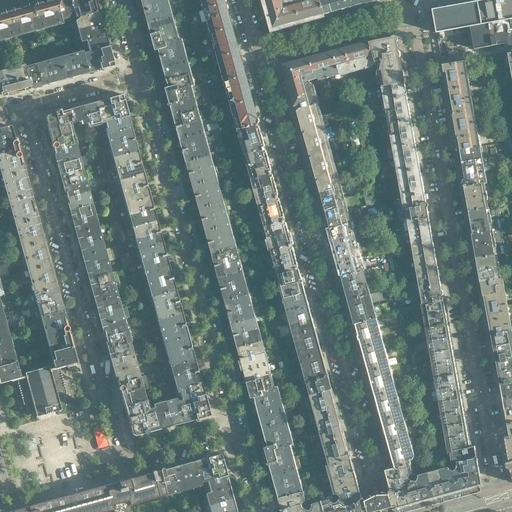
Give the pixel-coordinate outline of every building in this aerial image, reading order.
[(60,17),(55,0),(51,0),(43,2),(49,24),(61,21),(60,17)] [(69,0),(55,0),(60,17),(69,15),(72,9),(69,0)] [(96,2),(97,1),(97,0),(69,0),(72,9),(77,7),(79,17),(99,12),(96,2)] [(167,5),(165,0),(141,0),(145,11),(167,5)] [(226,3),(224,0),(201,0),(202,2),(204,1),(206,9),(226,3)] [(284,0),(266,0),(269,8),(278,6),(278,7),(283,5),(282,1),(284,0)] [(299,20),(294,2),(288,3),(287,0),(284,0),(282,1),(283,5),(288,23),(299,20)] [(311,17),(306,0),(295,0),(294,2),(299,20),(311,17)] [(318,0),(306,0),(311,17),(323,14),(318,0)] [(334,11),(331,0),(318,0),(323,14),(334,11)] [(346,7),(343,0),(331,0),(334,11),(346,7)] [(511,0),(484,0),(432,9),(436,33),(470,27),(474,49),(497,45),(497,44),(497,43),(508,45),(509,49),(509,53),(511,52),(511,0)] [(49,24),(43,2),(32,5),(38,27),(49,24)] [(229,15),(226,6),(226,3),(206,9),(208,16),(206,17),(207,21),(229,15)] [(38,27),(32,5),(20,8),(26,31),(38,27)] [(170,17),(167,5),(145,11),(148,23),(170,17)] [(288,23),(283,5),(278,7),(278,6),(269,8),(274,27),(288,23)] [(26,31),(20,8),(9,12),(15,34),(26,31)] [(15,34),(9,12),(0,14),(0,25),(3,37),(15,34)] [(102,23),(99,12),(79,17),(77,19),(79,29),(102,23)] [(232,27),(229,15),(207,21),(208,26),(210,25),(213,33),(232,27)] [(173,28),(170,17),(148,23),(151,35),(173,28)] [(105,35),(102,26),(102,23),(79,29),(83,41),(86,40),(105,35)] [(236,39),(232,27),(213,33),(215,40),(212,41),(214,46),(236,39)] [(177,40),(173,28),(151,35),(154,47),(177,40)] [(77,34),(74,35),(66,38),(67,43),(68,45),(79,42),(77,34)] [(113,66),(109,49),(110,48),(110,46),(109,45),(108,45),(105,35),(86,40),(89,52),(94,50),(96,58),(99,58),(102,69),(113,66)] [(404,83),(396,38),(395,37),(376,41),(369,42),(375,63),(381,61),(380,73),(382,87),(404,83)] [(67,43),(66,38),(58,40),(54,41),(56,47),(67,43)] [(183,51),(180,40),(180,39),(177,40),(154,47),(155,48),(157,56),(160,55),(161,57),(183,51)] [(239,52),(237,44),(236,39),(214,46),(215,50),(217,49),(219,57),(239,52)] [(375,64),(375,63),(369,42),(345,49),(351,71),(375,64)] [(351,71),(345,49),(333,52),(339,73),(339,74),(351,71)] [(102,69),(99,58),(96,58),(94,50),(89,52),(82,54),(88,73),(98,70),(99,71),(100,72),(101,71),(102,69)] [(186,63),(183,51),(161,57),(164,69),(186,63)] [(242,64),(241,60),(239,52),(219,57),(221,65),(219,65),(220,70),(242,64)] [(339,73),(333,52),(321,56),(327,77),(331,76),(331,75),(339,73)] [(88,73),(82,54),(71,57),(76,76),(88,73)] [(463,62),(462,54),(441,58),(442,65),(463,62)] [(327,77),(321,56),(310,59),(315,78),(316,79),(323,77),(323,78),(327,77)] [(76,76),(71,57),(59,60),(65,79),(76,76)] [(315,78),(310,59),(298,62),(303,81),(304,85),(309,83),(308,79),(315,78)] [(65,79),(59,60),(48,63),(53,82),(65,79)] [(303,81),(298,62),(284,66),(289,83),(298,81),(299,82),(303,81)] [(465,74),(463,62),(442,65),(444,77),(465,74)] [(53,82),(48,63),(36,66),(41,86),(53,82)] [(189,74),(186,63),(164,69),(167,80),(189,74)] [(246,76),(242,64),(220,70),(221,74),(224,74),(226,81),(246,76)] [(41,86),(36,66),(25,69),(29,87),(31,86),(32,88),(41,86)] [(29,87),(25,69),(24,67),(12,70),(18,90),(29,87)] [(18,90),(12,70),(1,74),(6,93),(18,90)] [(193,86),(189,74),(167,80),(168,83),(165,84),(167,91),(167,93),(189,87),(193,86)] [(467,86),(465,74),(444,77),(447,90),(467,86)] [(249,88),(248,84),(246,76),(226,81),(228,89),(226,90),(227,94),(249,88)] [(313,92),(311,84),(309,83),(304,85),(303,81),(299,82),(298,81),(289,83),(293,98),(313,92)] [(407,95),(404,83),(382,87),(374,88),(369,89),(362,91),(355,92),(354,92),(356,104),(386,99),(407,95)] [(469,98),(467,86),(447,90),(449,102),(470,98),(469,98)] [(193,98),(189,87),(167,93),(170,105),(193,98)] [(252,100),(250,92),(249,88),(227,94),(228,98),(230,98),(233,105),(252,100)] [(319,104),(318,99),(315,100),(313,92),(293,98),(295,105),(296,105),(297,110),(316,104),(319,104)] [(345,96),(344,92),(332,95),(333,100),(345,96)] [(127,114),(124,104),(121,95),(110,98),(113,109),(110,110),(113,121),(128,117),(128,118),(129,117),(129,116),(128,114),(127,114)] [(409,107),(407,95),(386,99),(388,111),(409,107)] [(113,121),(110,110),(113,109),(110,98),(109,98),(108,97),(107,97),(106,98),(106,99),(96,102),(102,124),(105,123),(113,121)] [(474,110),(472,98),(472,97),(469,98),(470,98),(449,102),(451,114),(474,110)] [(196,110),(193,98),(170,105),(174,116),(196,110)] [(256,112),(255,108),(252,100),(233,105),(235,113),(232,114),(234,118),(256,112)] [(102,124),(96,102),(82,106),(87,123),(88,128),(102,124)] [(319,117),(316,104),(297,110),(297,111),(300,122),(319,117)] [(87,123),(82,106),(68,109),(72,123),(80,121),(81,125),(87,123)] [(411,120),(409,107),(388,111),(390,123),(411,120)] [(72,123),(68,109),(59,112),(59,111),(54,112),(54,113),(46,116),(45,118),(47,128),(68,122),(70,123),(72,123)] [(199,122),(196,110),(174,116),(177,128),(199,122)] [(476,122),(474,110),(451,114),(453,126),(476,122)] [(259,124),(257,118),(256,112),(234,118),(235,123),(237,122),(239,130),(259,124)] [(131,129),(128,118),(128,117),(113,121),(105,123),(109,135),(131,129)] [(322,127),(319,117),(300,122),(303,133),(304,134),(323,128),(323,127),(322,127)] [(413,132),(411,120),(390,123),(393,135),(413,132)] [(73,134),(70,123),(68,122),(47,128),(50,139),(70,134),(73,134)] [(202,133),(199,122),(177,128),(180,139),(202,133)] [(479,134),(476,122),(453,126),(455,138),(479,134)] [(259,124),(239,130),(242,142),(262,136),(259,124)] [(0,140),(14,137),(11,127),(8,126),(0,128),(0,140)] [(326,140),(323,128),(304,134),(307,146),(326,140)] [(134,140),(131,129),(109,135),(112,146),(134,140)] [(499,143),(497,131),(488,132),(490,144),(499,143)] [(415,144),(413,132),(393,135),(395,148),(415,144)] [(205,145),(202,133),(180,139),(183,151),(205,145)] [(73,146),(70,134),(50,139),(54,151),(73,146)] [(481,146),(479,134),(455,138),(457,150),(478,147),(481,146)] [(265,148),(263,141),(262,136),(242,142),(245,154),(265,148)] [(0,153),(17,149),(14,137),(0,140),(0,153)] [(137,152),(135,143),(134,140),(112,146),(115,158),(137,152)] [(329,152),(326,140),(307,146),(310,157),(329,152)] [(418,156),(415,144),(395,148),(397,160),(418,156)] [(208,156),(205,145),(183,151),(186,162),(208,156)] [(76,157),(73,146),(54,151),(57,163),(76,157)] [(480,159),(478,147),(457,150),(460,162),(480,159)] [(269,160),(265,148),(245,154),(249,166),(269,160)] [(20,160),(17,149),(0,153),(0,163),(1,166),(20,160)] [(98,163),(95,152),(91,153),(91,155),(90,155),(93,165),(94,165),(98,164),(98,163)] [(140,163),(137,152),(115,158),(118,170),(140,163)] [(333,164),(329,152),(310,157),(313,169),(333,164)] [(212,168),(208,156),(186,162),(189,174),(212,168)] [(420,168),(418,156),(397,160),(399,172),(420,168)] [(79,169),(76,157),(57,163),(60,174),(79,169)] [(483,171),(480,159),(460,162),(462,175),(483,171)] [(23,172),(20,160),(1,166),(4,177),(23,172)] [(272,172),(269,160),(249,166),(252,178),(272,172)] [(143,175),(141,166),(140,163),(118,170),(121,181),(143,175)] [(336,176),(333,164),(313,169),(317,181),(336,176)] [(215,179),(212,168),(189,174),(193,186),(215,179)] [(422,180),(420,168),(399,172),(401,184),(422,180)] [(82,181),(79,169),(60,174),(63,186),(82,181)] [(485,183),(483,171),(462,175),(464,187),(482,183),(482,184),(485,183)] [(26,183),(23,172),(4,177),(7,189),(26,183)] [(110,184),(108,178),(109,178),(108,172),(101,174),(101,175),(104,183),(104,186),(105,186),(109,184),(110,184)] [(275,184),(272,172),(252,178),(255,190),(275,184)] [(147,187),(143,175),(121,181),(124,193),(147,187)] [(339,188),(336,176),(317,181),(320,193),(339,188)] [(218,191),(215,179),(193,186),(196,197),(218,191)] [(424,193),(422,180),(401,184),(403,196),(424,193)] [(86,192),(82,181),(63,186),(66,197),(86,192)] [(30,195),(26,183),(7,189),(10,200),(30,195)] [(487,195),(486,190),(483,191),(482,184),(482,183),(464,187),(466,199),(487,195)] [(279,197),(275,184),(255,190),(258,202),(279,197)] [(150,198),(147,189),(147,187),(124,193),(128,204),(150,198)] [(342,200),(339,188),(320,193),(323,205),(342,200)] [(221,203),(218,191),(196,197),(199,209),(221,203)] [(89,204),(86,192),(66,197),(70,209),(89,204)] [(426,205),(424,193),(403,196),(406,209),(426,205)] [(33,207),(30,195),(10,200),(13,212),(33,207)] [(486,207),(485,200),(488,199),(487,195),(466,199),(468,210),(486,207)] [(282,209),(280,201),(279,197),(258,202),(262,214),(282,209)] [(153,210),(150,198),(128,204),(131,216),(153,210)] [(346,211),(342,200),(323,205),(326,217),(346,211)] [(224,214),(221,203),(199,209),(202,220),(224,214)] [(92,215),(89,204),(70,209),(73,221),(92,215)] [(429,217),(426,205),(406,209),(408,221),(409,221),(429,217)] [(36,218),(33,207),(13,212),(17,224),(36,218)] [(491,219),(490,214),(488,215),(486,207),(468,210),(470,222),(491,219)] [(285,221),(284,215),(282,209),(262,214),(265,226),(285,221)] [(114,222),(113,219),(111,210),(101,213),(102,216),(108,214),(108,216),(107,216),(109,223),(110,223),(114,222)] [(156,221),(154,212),(153,210),(131,216),(134,228),(156,221)] [(349,223),(346,211),(326,217),(330,229),(349,223)] [(228,226),(224,214),(202,220),(205,232),(228,226)] [(95,227),(92,215),(73,221),(76,232),(95,227)] [(433,241),(429,217),(409,221),(411,230),(409,231),(410,237),(412,237),(414,245),(433,241)] [(39,230),(36,218),(17,224),(20,235),(39,230)] [(490,231),(489,224),(492,223),(491,219),(470,222),(473,234),(490,231)] [(159,233),(156,221),(134,228),(137,239),(159,233)] [(289,233),(285,221),(265,226),(268,238),(289,233)] [(352,235),(349,223),(330,229),(333,240),(352,235)] [(231,237),(228,226),(205,232),(208,243),(231,237)] [(98,238),(95,227),(76,232),(79,244),(98,238)] [(42,241),(39,230),(20,235),(23,247),(42,241)] [(495,243),(495,238),(492,239),(490,231),(473,234),(475,246),(495,243)] [(162,245),(160,235),(159,233),(137,239),(140,251),(162,245)] [(292,245),(289,233),(268,238),(272,250),(292,245)] [(356,247),(352,235),(333,240),(336,252),(356,247)] [(234,249),(231,237),(208,243),(212,255),(234,249)] [(102,250),(98,238),(79,244),(82,255),(102,250)] [(45,253),(42,241),(23,247),(26,258),(45,253)] [(437,265),(433,241),(414,245),(415,254),(413,254),(414,261),(417,260),(418,268),(437,265)] [(495,255),(493,248),(496,247),(495,243),(475,246),(477,258),(495,255)] [(166,256),(162,245),(140,251),(143,262),(166,256)] [(295,257),(292,245),(272,250),(275,262),(295,257)] [(359,259),(356,247),(336,252),(339,264),(359,259)] [(237,260),(234,249),(212,255),(215,267),(237,260)] [(105,262),(102,250),(82,255),(85,267),(105,262)] [(49,265),(45,253),(26,258),(29,270),(49,265)] [(500,266),(499,262),(496,262),(495,255),(477,258),(479,270),(500,266)] [(169,268),(166,259),(166,256),(143,262),(147,274),(169,268)] [(299,269),(295,257),(275,262),(278,274),(299,269)] [(362,271),(359,259),(339,264),(343,276),(362,271)] [(240,272),(237,260),(215,267),(218,278),(240,272)] [(108,273),(105,262),(85,267),(89,279),(108,273)] [(52,276),(49,265),(29,270),(32,282),(52,276)] [(441,288),(437,265),(418,268),(420,277),(417,278),(418,283),(421,283),(422,291),(430,289),(431,290),(441,288)] [(499,279),(498,271),(500,271),(500,266),(479,270),(481,282),(499,279)] [(172,279),(169,268),(147,274),(150,285),(172,279)] [(302,281),(301,276),(299,269),(278,274),(282,286),(302,281)] [(365,283),(362,271),(343,276),(342,276),(346,288),(365,283)] [(243,284),(240,272),(218,278),(221,290),(243,284)] [(111,285),(108,273),(89,279),(92,290),(111,285)] [(55,288),(52,276),(32,282),(36,293),(55,288)] [(504,291),(501,278),(499,279),(481,282),(483,295),(504,291)] [(175,291),(173,282),(172,279),(150,285),(153,297),(175,291)] [(305,293),(302,281),(282,286),(285,298),(305,293)] [(368,295),(365,283),(346,288),(349,300),(368,295)] [(247,295),(243,284),(221,290),(224,301),(247,295)] [(114,296),(111,285),(92,290),(95,302),(114,296)] [(58,299),(55,288),(36,293),(39,305),(58,299)] [(443,300),(441,288),(431,290),(430,289),(422,291),(423,299),(421,299),(422,304),(424,304),(424,303),(443,300)] [(178,303),(175,291),(153,297),(156,309),(178,303)] [(506,304),(504,291),(483,295),(486,307),(506,304)] [(309,305),(307,299),(305,293),(285,298),(288,310),(309,305)] [(404,307),(401,294),(396,296),(396,300),(398,308),(404,307)] [(250,307),(247,295),(224,301),(228,313),(250,307)] [(371,307),(368,295),(349,300),(352,312),(371,307)] [(117,308),(114,296),(95,302),(98,313),(117,308)] [(61,311),(58,299),(39,305),(42,316),(61,311)] [(446,312),(443,300),(424,303),(424,304),(426,316),(446,312)] [(182,314),(179,305),(178,303),(156,309),(159,320),(182,314)] [(508,317),(506,304),(486,307),(488,320),(508,317)] [(312,317),(309,305),(288,310),(292,322),(312,317)] [(375,305),(371,307),(352,312),(355,324),(374,319),(375,319),(375,318),(379,317),(375,305)] [(253,318),(250,307),(228,313),(231,324),(253,318)] [(121,320),(117,308),(98,313),(101,325),(121,320)] [(64,323),(61,311),(42,316),(45,328),(64,323)] [(448,324),(446,312),(426,316),(429,328),(448,324)] [(185,326),(182,314),(159,320),(163,332),(185,326)] [(315,329),(312,317),(292,322),(295,334),(315,329)] [(511,329),(508,317),(488,320),(490,333),(511,329)] [(256,330),(253,318),(231,324),(234,336),(256,330)] [(380,330),(378,326),(376,326),(374,319),(355,324),(359,336),(380,330)] [(409,331),(407,319),(401,320),(404,333),(409,331)] [(124,331),(121,320),(101,325),(105,337),(124,331)] [(68,334),(64,323),(45,328),(48,340),(68,334)] [(450,337),(448,324),(429,328),(431,340),(450,337)] [(188,337),(185,328),(185,326),(163,332),(166,343),(188,337)] [(281,338),(278,326),(273,327),(277,340),(281,338)] [(511,328),(511,329),(490,333),(492,346),(511,342),(511,328)] [(319,341),(315,329),(295,334),(298,346),(319,341)] [(259,341),(256,330),(234,336),(237,348),(259,341)] [(381,343),(379,336),(381,335),(380,330),(359,336),(362,348),(381,343)] [(127,343),(124,331),(105,337),(108,348),(127,343)] [(71,346),(68,334),(48,340),(52,351),(71,346)] [(191,349),(188,337),(166,343),(169,355),(191,349)] [(452,349),(450,337),(431,340),(433,352),(452,349)] [(0,365),(13,362),(10,350),(7,338),(0,340),(0,365)] [(262,353),(259,341),(237,348),(240,359),(262,353)] [(322,353),(319,341),(298,346),(302,359),(322,353)] [(511,342),(492,346),(495,358),(511,355),(511,342)] [(130,354),(127,343),(108,348),(111,360),(130,354)] [(386,354),(385,349),(383,350),(381,343),(362,348),(365,360),(386,354)] [(75,362),(71,346),(52,351),(54,360),(51,360),(52,364),(54,369),(58,368),(64,367),(64,365),(75,362)] [(194,361),(192,351),(191,349),(169,355),(172,367),(194,361)] [(454,361),(452,349),(433,352),(435,364),(454,361)] [(266,365),(262,353),(240,359),(243,371),(266,365)] [(325,365),(322,353),(302,359),(305,371),(325,365)] [(133,366),(130,354),(111,360),(114,371),(133,366)] [(387,367),(385,360),(387,359),(386,354),(365,360),(369,372),(387,367)] [(511,368),(511,355),(495,358),(497,371),(511,368)] [(20,378),(18,372),(16,361),(13,362),(0,365),(0,382),(10,380),(10,381),(16,380),(20,378)] [(197,372),(194,361),(172,367),(175,378),(197,372)] [(456,373),(454,361),(435,364),(437,377),(456,373)] [(65,393),(58,368),(54,369),(52,364),(50,365),(50,364),(49,363),(45,364),(45,362),(24,367),(25,370),(18,372),(20,378),(16,380),(23,404),(26,404),(27,409),(29,415),(35,414),(36,418),(59,412),(61,411),(59,407),(65,405),(64,399),(62,394),(65,393)] [(269,376),(266,365),(243,371),(247,382),(269,376)] [(329,377),(327,371),(325,365),(305,371),(308,383),(329,377)] [(137,378),(133,366),(114,371),(117,383),(137,378)] [(393,378),(391,373),(389,374),(387,367),(369,372),(372,384),(393,378)] [(511,368),(497,371),(499,384),(511,381),(511,368)] [(201,384),(198,374),(197,372),(175,378),(178,390),(201,384)] [(459,385),(456,373),(437,377),(440,389),(459,385)] [(272,388),(269,376),(247,382),(250,394),(272,388)] [(332,389),(329,377),(308,383),(312,395),(332,389)] [(140,389),(137,378),(117,383),(120,394),(140,389)] [(394,391),(392,384),(394,383),(393,378),(372,384),(375,396),(394,391)] [(511,381),(499,384),(504,409),(511,407),(511,381)] [(204,395),(201,384),(178,390),(182,401),(190,399),(204,395)] [(461,398),(459,385),(440,389),(442,401),(461,398)] [(278,399),(275,387),(272,388),(250,394),(250,395),(252,403),(255,402),(256,405),(278,399)] [(143,401),(140,389),(120,394),(124,406),(143,401)] [(332,389),(312,395),(311,395),(315,406),(335,401),(332,389)] [(399,402),(398,397),(396,398),(394,391),(375,396),(378,408),(399,402)] [(209,415),(204,395),(190,399),(192,409),(195,408),(198,419),(209,415)] [(463,410),(461,398),(442,401),(444,413),(463,410)] [(198,419),(195,408),(192,409),(190,399),(182,401),(177,403),(182,423),(198,419)] [(282,410),(278,399),(256,405),(259,416),(282,410)] [(149,410),(146,400),(143,401),(124,406),(127,418),(141,414),(148,412),(149,410)] [(182,423),(177,403),(176,400),(165,404),(171,426),(182,423)] [(338,413),(335,401),(315,406),(318,418),(338,413)] [(400,415),(398,407),(401,407),(399,402),(378,408),(382,420),(400,415)] [(171,426),(165,404),(153,407),(153,409),(154,409),(159,429),(171,426)] [(159,429),(154,409),(153,409),(149,410),(148,412),(141,414),(143,422),(141,423),(144,433),(159,429)] [(285,422),(282,410),(259,416),(263,428),(285,422)] [(465,422),(463,410),(444,413),(446,425),(465,422)] [(341,424),(338,413),(318,418),(321,430),(341,424)] [(144,433),(141,423),(143,422),(141,414),(127,418),(131,434),(134,436),(144,433)] [(406,426),(404,421),(402,422),(400,415),(382,420),(385,432),(406,426)] [(288,433),(285,422),(263,428),(266,439),(288,433)] [(467,434),(465,422),(446,425),(448,437),(448,438),(467,434)] [(345,436),(341,424),(321,430),(324,442),(345,436)] [(102,425),(93,427),(99,447),(108,445),(102,425)] [(407,439),(405,431),(407,431),(406,426),(385,432),(388,444),(407,439)] [(291,445),(288,433),(266,439),(266,442),(263,443),(265,450),(266,452),(288,446),(291,445)] [(471,447),(470,440),(468,440),(467,434),(448,438),(448,437),(447,438),(449,450),(452,450),(470,446),(470,447),(471,447)] [(348,448),(345,436),(324,442),(328,453),(348,448)] [(412,450),(411,445),(409,446),(407,439),(388,444),(391,456),(412,450)] [(291,457),(288,446),(266,452),(269,464),(291,457)] [(475,446),(471,447),(470,447),(470,446),(452,450),(453,460),(456,462),(457,462),(477,458),(475,446)] [(351,460),(348,448),(328,453),(331,465),(351,460)] [(409,460),(412,459),(411,455),(414,455),(412,450),(391,456),(395,468),(407,464),(407,465),(409,464),(410,463),(409,460)] [(226,475),(220,454),(194,461),(200,482),(206,481),(206,480),(226,475)] [(294,469),(291,457),(269,464),(272,475),(294,469)] [(479,469),(477,458),(457,462),(457,464),(456,468),(465,472),(479,469)] [(356,478),(351,460),(331,465),(329,465),(334,484),(356,478)] [(200,482),(194,461),(183,464),(189,486),(200,483),(200,482)] [(189,486),(183,464),(171,467),(177,489),(189,486)] [(410,474),(407,465),(407,464),(395,468),(392,468),(392,470),(385,472),(388,482),(408,477),(410,474)] [(177,489),(171,467),(159,470),(165,492),(177,489)] [(470,489),(467,477),(465,476),(465,474),(465,472),(456,468),(454,470),(452,471),(457,492),(470,489)] [(298,481),(294,469),(272,475),(275,487),(298,481)] [(457,492),(452,471),(448,469),(439,472),(446,495),(457,492)] [(482,485),(479,469),(465,472),(465,474),(465,476),(467,477),(470,489),(482,485)] [(166,495),(165,492),(159,470),(70,495),(75,511),(103,511),(113,509),(113,511),(131,511),(130,505),(166,495)] [(446,495),(439,472),(419,477),(417,481),(414,481),(411,480),(407,489),(411,505),(446,495)] [(229,487),(226,475),(206,480),(206,481),(209,492),(229,487)] [(407,489),(411,480),(409,480),(408,477),(388,482),(390,488),(390,489),(390,490),(390,491),(389,494),(391,494),(407,489)] [(359,490),(356,478),(334,484),(337,494),(339,495),(359,490)] [(301,492),(298,481),(275,487),(279,499),(301,492)] [(232,498),(229,487),(209,492),(207,492),(210,504),(232,498)] [(336,511),(334,504),(328,500),(327,498),(325,498),(322,487),(318,489),(322,504),(324,511),(336,511)] [(411,505),(407,489),(391,494),(389,494),(377,491),(376,487),(374,487),(373,488),(374,492),(370,495),(364,500),(362,498),(360,502),(351,505),(353,511),(372,511),(375,511),(379,510),(379,511),(380,511),(381,511),(382,511),(382,510),(382,509),(392,507),(393,509),(394,510),(395,510),(396,510),(396,509),(397,509),(411,505)] [(361,496),(361,495),(359,490),(339,495),(340,498),(338,500),(347,506),(351,505),(360,502),(362,498),(362,497),(361,497),(361,496)] [(302,505),(304,500),(302,492),(301,492),(279,499),(281,507),(274,509),(275,511),(282,510),(301,505),(302,505)] [(75,511),(70,495),(3,511),(75,511)] [(226,511),(235,510),(232,498),(210,504),(211,511),(226,511)] [(353,511),(351,505),(347,506),(338,500),(337,503),(334,504),(336,511),(353,511)]
